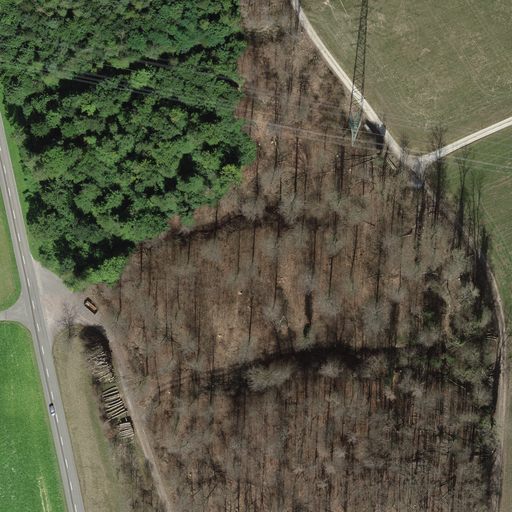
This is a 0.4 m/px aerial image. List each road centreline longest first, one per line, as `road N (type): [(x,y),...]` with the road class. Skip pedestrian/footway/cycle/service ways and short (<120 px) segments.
road 1 (track): [(493,511),(502,346),(494,286),(478,248),(293,0)]
road 2 (track): [(168,511),(125,384),(93,319),(82,310),(34,311)]
road 3 (tertiary): [(77,511),(34,311)]
road 4 (tertiary): [(34,311),(0,149)]
